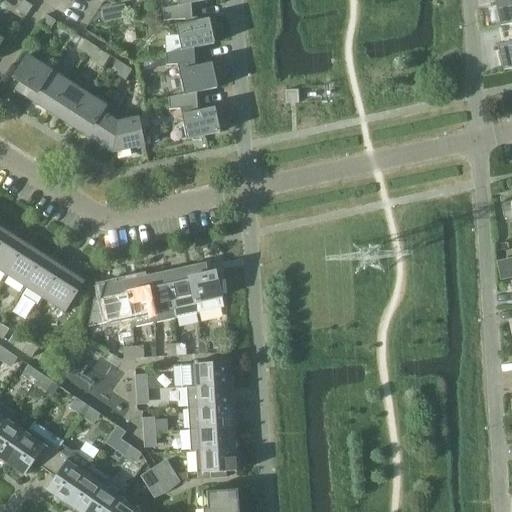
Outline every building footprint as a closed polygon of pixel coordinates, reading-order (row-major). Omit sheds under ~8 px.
[(26,17),(32,6),(23,0),(16,10),(26,17)] [(511,0),(501,0),(496,1),(501,27),(511,24),(511,0)] [(192,23),(191,4),(186,5),(178,7),(178,6),(163,10),(163,21),(187,20),(187,24),(176,26),(178,36),(165,37),(166,55),(181,51),(189,49),(189,50),(194,49),(214,44),(209,24),(192,28),(192,23)] [(112,9),(101,11),(103,22),(114,19),(112,9)] [(49,32),(56,21),(46,15),(39,25),(49,32)] [(78,50),(86,55),(93,45),(85,40),(78,50)] [(511,42),(498,46),(504,71),(511,69),(511,42)] [(93,45),(86,55),(94,60),(101,50),(93,45)] [(181,51),(166,55),(166,66),(190,64),(190,68),(178,71),(184,95),(184,96),(192,94),(196,93),(216,89),(211,64),(195,67),(194,49),(189,50),(189,49),(181,51)] [(31,101),(51,71),(28,56),(13,78),(20,83),(15,91),(31,101)] [(111,71),(118,76),(125,66),(117,61),(111,71)] [(125,66),(118,76),(125,80),(132,70),(125,66)] [(50,113),(69,82),(51,71),(31,101),(50,113)] [(68,124),(87,94),(69,82),(50,113),(68,124)] [(286,104),(295,103),(299,103),(298,90),(285,91),(286,104)] [(197,112),(196,93),(192,94),(184,96),(184,95),(168,99),(169,110),(181,109),(182,115),(181,115),(187,140),(219,133),(214,108),(197,112)] [(102,112),(103,112),(107,106),(87,94),(68,124),(86,136),(102,112)] [(118,122),(103,112),(102,112),(86,136),(112,153),(118,122)] [(147,116),(118,122),(112,153),(144,146),(141,129),(150,128),(147,116)] [(0,246),(8,233),(0,227),(0,246)] [(0,246),(0,270),(7,276),(27,245),(8,233),(0,246)] [(7,276),(25,287),(45,257),(27,245),(7,276)] [(25,287),(43,299),(63,268),(45,257),(25,287)] [(206,264),(187,268),(197,314),(224,308),(221,297),(223,296),(222,280),(218,281),(216,272),(207,273),(206,266),(206,264)] [(63,268),(43,299),(65,312),(84,282),(63,268)] [(174,308),(173,309),(176,319),(197,314),(187,268),(166,273),(174,308)] [(154,313),(173,309),(174,308),(166,273),(146,277),(154,313)] [(124,282),(132,318),(134,327),(156,323),(154,313),(146,277),(124,282)] [(88,327),(132,318),(124,282),(99,288),(102,301),(93,303),(88,327)] [(1,325),(0,326),(0,338),(3,340),(9,330),(1,325)] [(16,332),(8,343),(14,347),(21,335),(16,332)] [(218,354),(229,353),(228,341),(217,342),(217,343),(217,349),(218,354)] [(28,342),(22,352),(31,358),(38,348),(28,342)] [(176,345),(177,356),(186,356),(186,344),(176,345)] [(168,357),(177,356),(176,345),(167,345),(168,357)] [(124,360),(135,359),(134,347),(123,348),(124,360)] [(134,347),(135,359),(144,358),(143,347),(134,347)] [(6,350),(0,358),(0,361),(6,365),(11,368),(18,358),(6,350)] [(183,388),(186,388),(186,387),(231,384),(230,362),(181,365),(183,388)] [(22,376),(34,384),(41,374),(29,366),(22,376)] [(41,374),(34,384),(46,393),(53,383),(41,374)] [(135,376),(136,391),(148,390),(147,375),(135,376)] [(186,387),(186,388),(187,409),(233,406),(231,384),(186,387)] [(148,390),(136,391),(137,405),(149,405),(148,390)] [(81,417),(88,407),(76,398),(69,408),(81,417)] [(187,409),(189,430),(234,428),(233,406),(187,409)] [(100,415),(88,407),(81,417),(93,425),(100,415)] [(0,434),(8,422),(0,416),(0,434)] [(142,419),(143,433),(155,433),(155,418),(142,419)] [(0,434),(0,458),(7,463),(26,434),(8,422),(0,434)] [(190,452),(196,452),(235,449),(234,428),(189,430),(190,452)] [(26,434),(7,463),(25,475),(34,462),(45,470),(58,450),(28,430),(26,434)] [(155,433),(143,433),(144,448),(156,448),(155,433)] [(123,456),(130,446),(118,437),(111,447),(123,456)] [(140,453),(130,446),(123,456),(135,464),(142,455),(140,453)] [(237,471),(235,449),(196,452),(197,474),(210,473),(211,479),(227,478),(226,472),(237,471)] [(46,490),(65,503),(90,466),(91,467),(94,463),(77,451),(72,453),(69,457),(58,450),(45,470),(55,477),(46,490)] [(165,481),(175,475),(175,474),(166,460),(156,467),(165,481)] [(92,468),(91,467),(90,466),(65,503),(78,511),(84,511),(102,486),(103,487),(109,479),(107,478),(105,480),(90,470),(92,468)] [(140,477),(150,491),(160,485),(151,470),(140,477)] [(179,481),(175,475),(165,481),(171,490),(180,482),(179,481)] [(160,485),(150,491),(154,499),(166,494),(160,485)] [(120,498),(103,487),(102,486),(84,511),(110,511),(120,498)] [(238,511),(238,490),(198,493),(196,511),(238,511)] [(122,494),(120,498),(110,511),(138,511),(141,507),(122,494)]
